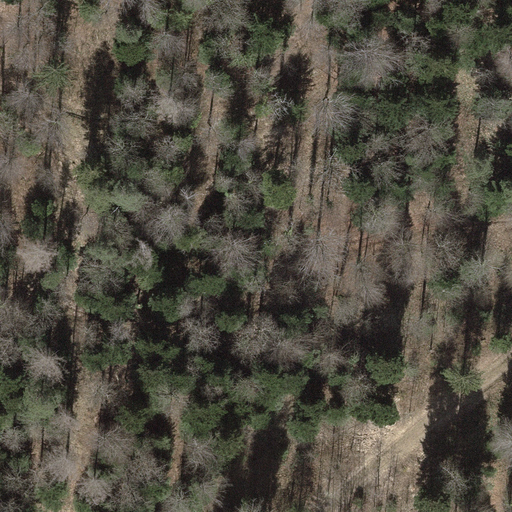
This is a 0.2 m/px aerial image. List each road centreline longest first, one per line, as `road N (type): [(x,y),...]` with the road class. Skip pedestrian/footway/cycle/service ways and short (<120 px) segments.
road 1 (track): [(511,218),(436,222),(331,249),(197,312),(160,317),(85,308),(46,291),(29,266),(0,157)]
road 2 (track): [(0,89),(110,119),(137,104),(168,66),(183,30),(214,0)]
road 3 (track): [(328,511),(511,358)]
